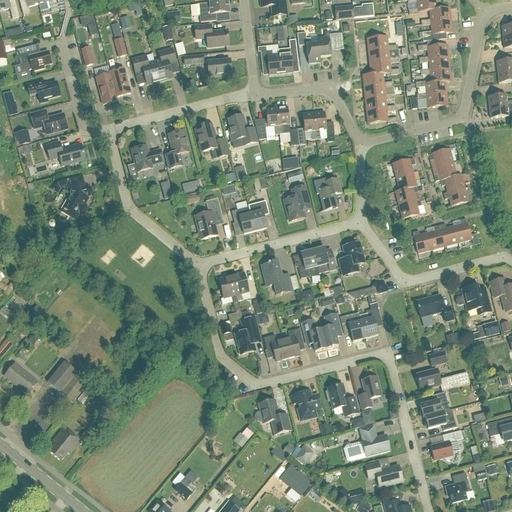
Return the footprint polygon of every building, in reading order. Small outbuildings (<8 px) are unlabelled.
[(0,0),(0,12),(9,10),(12,21),(19,19),(14,0),(0,0)] [(38,6),(36,0),(18,0),(23,17),(30,15),(29,9),(38,6)] [(36,0),(38,6),(48,4),(51,14),(63,10),(62,4),(57,6),(55,0),(36,0)] [(278,3),(277,0),(260,0),(261,1),(260,1),(261,9),(271,8),(272,18),(287,16),(285,2),(278,3)] [(438,11),(436,0),(428,0),(417,1),(417,4),(418,11),(408,12),(409,17),(419,16),(419,14),(429,13),(429,12),(438,11)] [(209,5),(199,6),(199,13),(200,24),(216,23),(215,16),(229,14),(228,3),(209,5)] [(139,5),(129,8),(131,14),(141,11),(139,5)] [(336,22),(354,20),(353,7),(335,9),(336,22)] [(353,10),(354,20),(363,19),(362,9),(353,10)] [(451,22),(449,10),(438,11),(429,12),(429,13),(430,21),(421,22),(421,27),(431,26),(430,24),(451,22)] [(179,14),(168,15),(169,25),(180,23),(179,14)] [(85,28),(91,26),(93,36),(100,34),(96,16),(83,19),(85,28)] [(128,18),(121,20),(123,29),(130,27),(128,18)] [(403,21),(395,21),(396,31),(403,31),(403,21)] [(446,35),(452,34),(451,22),(430,24),(431,26),(431,33),(419,34),(419,40),(423,40),(423,43),(427,43),(439,42),(447,41),(446,35)] [(503,39),(511,37),(511,26),(501,28),(503,39)] [(212,34),(211,27),(195,29),(196,41),(207,40),(208,50),(228,47),(227,40),(228,40),(227,32),(212,34)] [(169,28),(163,29),(166,43),(173,41),(169,28)] [(120,32),(113,34),(115,41),(122,39),(120,32)] [(317,40),(320,64),(321,63),(320,58),(331,57),(330,49),(335,49),(335,51),(343,50),(342,34),(329,36),(328,33),(324,33),(325,39),(317,40)] [(320,64),(317,40),(317,45),(311,46),(310,40),(306,40),(305,34),(297,35),(298,47),(306,46),(308,65),(320,64)] [(511,37),(503,39),(504,50),(511,49),(511,37)] [(388,50),(388,53),(397,52),(397,47),(388,48),(387,38),(367,40),(368,53),(388,50)] [(119,59),(127,57),(123,41),(115,43),(119,59)] [(278,51),(279,57),(281,76),(292,74),(291,62),(297,61),(295,41),(288,42),(289,50),(278,51)] [(427,52),(428,59),(429,61),(449,59),(447,47),(440,48),(439,42),(427,43),(427,47),(418,48),(418,53),(427,52)] [(182,46),(176,47),(179,57),(185,56),(182,46)] [(33,57),(30,48),(16,52),(19,64),(22,74),(32,71),(32,73),(44,70),(43,68),(51,66),(48,53),(33,57)] [(281,76),(279,57),(273,57),(272,52),(266,53),(266,48),(258,49),(258,54),(260,54),(262,68),(268,67),(269,77),(281,76)] [(86,68),(94,66),(90,49),(82,52),(86,68)] [(389,59),(388,53),(388,50),(368,53),(369,64),(389,62),(390,65),(399,64),(398,58),(389,59)] [(155,64),(160,83),(172,80),(169,66),(176,64),(173,51),(159,54),(161,62),(155,64)] [(185,67),(204,65),(203,56),(184,58),(185,67)] [(160,83),(155,64),(148,66),(146,58),(132,62),(136,75),(144,73),(147,87),(160,83)] [(450,71),(449,59),(429,61),(428,59),(419,60),(419,64),(429,64),(429,71),(430,73),(450,71)] [(209,79),(224,77),(223,76),(232,75),(230,61),(208,64),(209,79)] [(497,74),(511,72),(511,61),(496,63),(497,74)] [(390,71),(390,65),(389,62),(369,64),(370,76),(383,75),(390,75),(390,77),(400,76),(399,70),(390,71)] [(110,76),(116,99),(131,95),(124,70),(110,74),(110,76)] [(451,84),(450,71),(430,73),(429,71),(420,71),(421,77),(430,76),(431,84),(431,85),(445,84),(451,84)] [(511,72),(497,74),(498,85),(511,83),(511,72)] [(384,85),(383,75),(370,76),(362,77),(364,89),(384,87),(384,90),(393,89),(393,84),(384,85)] [(117,103),(116,99),(110,76),(96,80),(103,107),(117,103)] [(44,87),(41,80),(26,84),(29,93),(36,91),(40,105),(48,103),(47,101),(60,98),(56,84),(44,87)] [(431,85),(431,84),(425,85),(425,83),(415,84),(416,89),(425,88),(426,95),(426,97),(446,95),(445,84),(431,85)] [(385,96),(384,90),(384,87),(364,89),(365,101),(385,99),(385,102),(394,101),(394,95),(385,96)] [(448,108),(446,95),(426,97),(426,95),(416,96),(417,101),(426,100),(427,110),(448,108)] [(489,109),(511,106),(511,102),(506,103),(506,96),(488,98),(489,109)] [(386,108),(385,102),(385,99),(365,101),(366,113),(386,111),(387,114),(396,113),(395,107),(386,108)] [(410,100),(411,111),(418,110),(416,99),(410,100)] [(511,106),(489,109),(490,120),(511,118),(511,106)] [(287,109),(276,110),(279,136),(289,135),(289,132),(290,132),(287,109)] [(275,136),(279,136),(276,110),(265,111),(267,129),(274,128),(275,136)] [(387,120),(387,114),(386,111),(366,113),(367,125),(387,123),(387,125),(397,124),(396,119),(387,120)] [(47,120),(45,113),(30,116),(34,131),(44,128),(46,136),(67,131),(63,116),(47,120)] [(324,114),(313,115),(316,141),(320,141),(319,132),(326,132),(327,144),(335,143),(333,127),(326,128),(324,114)] [(302,116),(304,130),(297,131),(299,147),(306,146),(305,134),(311,133),(312,142),(316,141),(313,115),(302,116)] [(246,132),(242,117),(228,121),(230,131),(229,131),(232,143),(241,141),(243,148),(257,144),(254,130),(246,132)] [(266,140),(265,125),(255,126),(259,141),(266,140)] [(216,143),(214,135),(211,133),(212,131),(211,126),(201,128),(202,130),(195,132),(200,151),(201,152),(202,154),(211,151),(213,160),(227,157),(223,141),(216,143)] [(291,148),(299,147),(297,131),(290,132),(289,132),(289,135),(291,148)] [(31,144),(28,132),(13,136),(17,148),(31,144)] [(169,171),(182,167),(179,156),(189,154),(184,133),(168,137),(173,155),(165,157),(169,171)] [(61,151),(59,144),(46,147),(50,161),(59,159),(62,168),(84,162),(82,156),(83,156),(81,146),(61,151)] [(148,155),(146,148),(131,152),(137,174),(152,170),(151,167),(163,164),(160,152),(148,155)] [(436,169),(453,165),(449,151),(432,155),(432,156),(428,157),(430,163),(434,162),(436,169)] [(396,179),(413,175),(411,167),(415,166),(413,160),(409,161),(392,166),(396,179)] [(456,178),(453,165),(436,169),(438,176),(434,177),(435,184),(439,182),(439,183),(440,183),(440,182),(456,178)] [(243,169),(234,171),(237,183),(246,181),(243,169)] [(289,175),(292,185),(306,181),(303,171),(289,175)] [(416,188),(416,189),(416,188),(420,187),(419,181),(415,182),(413,175),(396,179),(399,192),(399,193),(416,188)] [(441,188),(445,187),(447,195),(464,190),(461,176),(456,178),(440,182),(440,183),(441,188)] [(84,189),(81,177),(65,182),(65,179),(55,182),(50,190),(58,194),(61,189),(60,188),(67,186),(69,194),(70,194),(71,198),(69,202),(68,202),(61,213),(75,221),(79,215),(80,216),(83,215),(86,210),(85,207),(84,206),(85,205),(84,203),(83,202),(85,198),(89,197),(91,194),(90,190),(87,188),(84,189)] [(261,191),(267,190),(263,178),(258,180),(261,191)] [(337,209),(334,196),(341,195),(338,181),(330,183),(324,184),(326,191),(318,193),(323,212),(317,214),(337,209)] [(161,185),(163,195),(171,193),(168,183),(161,185)] [(305,219),(303,213),(311,211),(305,188),(291,192),(293,200),(284,202),(289,224),(305,219)] [(418,194),(416,189),(416,188),(399,193),(399,192),(395,194),(398,207),(415,203),(413,195),(418,194)] [(451,208),(468,204),(464,190),(447,195),(443,196),(445,202),(449,201),(451,208)] [(341,205),(347,203),(345,194),(338,196),(341,205)] [(197,196),(190,198),(192,204),(199,203),(197,196)] [(200,241),(218,237),(215,225),(223,223),(217,200),(205,203),(208,215),(194,218),(200,241)] [(419,202),(415,203),(398,207),(402,221),(419,216),(417,209),(421,208),(419,202)] [(248,207),(248,209),(250,216),(255,233),(266,230),(263,218),(269,216),(265,203),(248,207)] [(255,233),(250,216),(248,209),(231,214),(234,225),(240,224),(243,236),(255,233)] [(453,228),(458,245),(471,242),(467,225),(466,221),(460,222),(461,226),(453,228)] [(458,245),(453,228),(446,230),(445,226),(439,228),(444,249),(458,245)] [(431,252),(444,249),(439,228),(433,229),(434,233),(427,235),(431,252)] [(431,252),(427,235),(419,237),(418,233),(412,234),(413,239),(415,245),(417,256),(431,252)] [(364,264),(362,255),(359,245),(343,249),(346,261),(339,262),(343,278),(359,274),(358,273),(357,274),(355,267),(364,264)] [(324,250),(312,253),(318,275),(335,271),(331,252),(325,253),(324,250)] [(319,277),(318,275),(312,253),(301,256),(304,267),(298,269),(301,280),(312,277),(312,278),(319,277)] [(282,282),(277,264),(270,266),(269,265),(268,265),(268,266),(261,268),(267,288),(276,286),(278,296),(292,293),(289,279),(288,279),(288,280),(282,282)] [(248,294),(243,275),(231,278),(238,303),(243,302),(241,296),(248,294)] [(231,299),(232,305),(235,315),(240,314),(238,303),(231,278),(219,281),(224,300),(231,299)] [(511,287),(506,289),(504,280),(490,284),(494,300),(501,298),(506,314),(511,312),(511,287)] [(375,295),(386,292),(383,283),(373,285),(375,295)] [(477,287),(461,291),(463,298),(457,299),(455,302),(457,306),(459,307),(465,306),(467,314),(476,311),(478,317),(491,314),(488,299),(481,301),(477,287)] [(443,310),(439,297),(416,303),(418,310),(417,310),(417,312),(418,312),(421,320),(443,314),(445,324),(453,322),(449,308),(443,310)] [(324,307),(337,304),(335,298),(322,301),(324,307)] [(256,316),(262,314),(259,302),(253,304),(256,316)] [(361,323),(365,341),(378,337),(375,326),(381,324),(376,305),(370,307),(371,312),(366,313),(368,321),(361,323)] [(240,314),(235,315),(228,317),(229,323),(242,320),(240,314)] [(351,317),(339,320),(343,334),(350,332),(353,344),(365,341),(361,323),(358,315),(351,317)] [(338,348),(336,339),(342,338),(336,316),(324,319),(327,330),(321,331),(326,351),(338,348)] [(255,353),(254,346),(261,344),(254,319),(241,323),(243,334),(235,336),(240,357),(255,353)] [(315,354),(326,351),(321,331),(316,333),(313,322),(301,325),(307,347),(313,345),(315,354)] [(500,335),(496,323),(482,327),(486,339),(500,335)] [(508,324),(501,325),(503,335),(511,333),(508,324)] [(233,341),(231,334),(229,326),(220,328),(224,344),(233,341)] [(283,343),(288,361),(300,358),(297,345),(302,343),(299,331),(287,334),(289,341),(283,343)] [(288,361),(283,343),(277,344),(275,337),(263,340),(267,352),(272,351),(276,364),(288,361)] [(428,341),(421,343),(424,355),(431,353),(428,341)] [(12,347),(6,342),(0,348),(0,359),(1,360),(12,347)] [(431,368),(446,364),(443,354),(429,358),(431,368)] [(72,405),(89,384),(64,364),(47,384),(72,405)] [(27,396),(37,384),(15,366),(5,378),(27,396)] [(94,379),(100,372),(95,368),(89,375),(94,379)] [(416,376),(416,378),(415,379),(416,382),(417,382),(420,391),(431,388),(431,390),(440,387),(441,393),(470,386),(467,374),(452,378),(452,379),(439,383),(436,371),(416,376)] [(368,404),(367,401),(381,398),(376,379),(362,382),(365,396),(358,398),(362,411),(372,409),(370,403),(368,404)] [(346,402),(342,386),(335,388),(335,390),(328,392),(328,393),(326,394),(328,404),(331,403),(333,411),(342,409),(345,419),(358,415),(354,400),(346,402)] [(311,399),(308,397),(309,396),(308,393),(294,397),(290,398),(292,406),(297,405),(299,411),(298,411),(301,424),(309,422),(307,415),(314,413),(314,415),(315,415),(314,412),(321,410),(318,397),(311,398),(311,399)] [(441,414),(439,407),(447,405),(444,394),(432,397),(433,403),(419,407),(423,419),(425,419),(441,414)] [(258,406),(260,413),(263,426),(271,423),(274,437),(291,432),(287,416),(279,418),(278,418),(276,411),(277,410),(275,402),(267,404),(266,403),(265,404),(258,406)] [(371,412),(361,414),(365,427),(375,425),(371,412)] [(425,419),(428,431),(442,427),(443,433),(456,429),(453,419),(445,421),(443,413),(441,414),(425,419)] [(484,415),(473,418),(475,425),(486,422),(484,415)] [(354,430),(364,428),(362,420),(354,422),(352,424),(354,430)] [(511,427),(506,429),(505,422),(506,422),(506,421),(487,426),(490,439),(499,437),(502,438),(503,444),(511,441),(511,427)] [(90,448),(105,431),(95,423),(80,439),(90,448)] [(236,442),(243,448),(258,432),(250,425),(236,442)] [(327,426),(320,428),(323,437),(329,435),(327,426)] [(474,435),(482,433),(479,426),(472,428),(474,435)] [(338,427),(330,428),(332,436),(340,435),(338,427)] [(373,428),(359,432),(362,442),(349,446),(348,443),(345,444),(346,447),(344,450),(347,461),(350,463),(389,453),(385,437),(376,440),(373,428)] [(70,457),(81,443),(64,429),(53,443),(55,445),(48,453),(61,463),(67,455),(70,457)] [(449,463),(454,454),(452,452),(451,452),(449,444),(462,440),(460,432),(442,437),(444,445),(430,448),(434,462),(439,461),(439,460),(441,458),(447,461),(449,463)] [(325,441),(313,442),(314,450),(325,449),(325,441)] [(306,458),(310,452),(303,447),(294,460),(304,467),(309,460),(306,458)] [(288,461),(289,453),(277,450),(275,458),(288,461)] [(380,473),(378,465),(365,468),(368,481),(376,479),(379,490),(402,484),(398,468),(380,473)] [(487,480),(484,472),(476,474),(478,483),(487,480)] [(466,501),(464,494),(470,493),(465,475),(452,478),(455,489),(446,491),(447,499),(450,498),(452,505),(466,501)] [(186,501),(196,489),(185,479),(174,491),(186,501)] [(347,505),(350,495),(344,490),(341,494),(336,490),(333,494),(347,505)] [(486,503),(488,511),(497,511),(498,511),(495,500),(486,503)] [(170,511),(158,502),(149,511),(170,511)] [(385,511),(410,511),(410,509),(408,508),(399,510),(397,502),(384,506),(385,511)] [(240,511),(229,503),(221,511),(240,511)]
